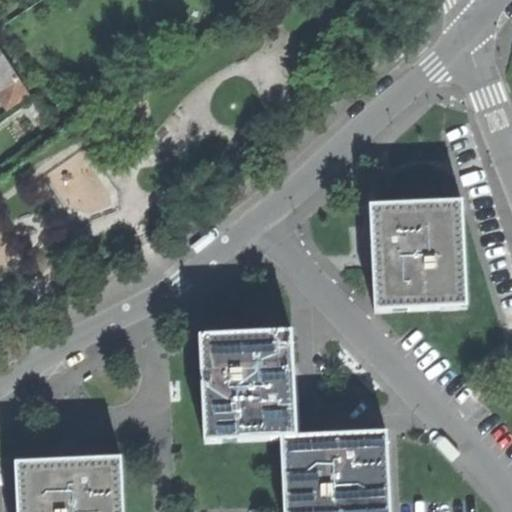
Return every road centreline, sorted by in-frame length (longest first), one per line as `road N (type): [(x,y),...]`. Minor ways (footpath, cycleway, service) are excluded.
road 1 (residential): [(511,493),(258,220)]
road 2 (residential): [(0,384),(177,285),(258,220)]
road 3 (residential): [(258,220),(465,34)]
road 4 (unclassified): [(511,167),(465,34)]
